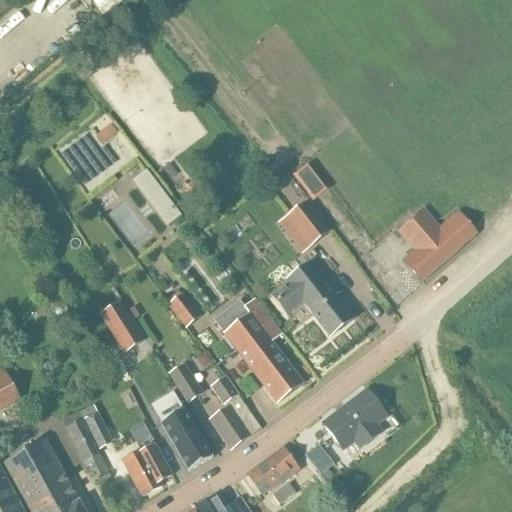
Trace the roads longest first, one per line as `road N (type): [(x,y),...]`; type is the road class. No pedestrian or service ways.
road 1 (unclassified): [(163,511),(261,450),(511,246)]
road 2 (unknown): [(351,511),(420,453),(437,425),(436,402),(407,336)]
